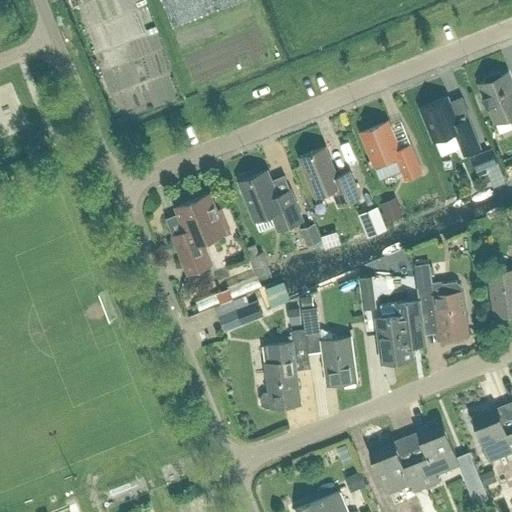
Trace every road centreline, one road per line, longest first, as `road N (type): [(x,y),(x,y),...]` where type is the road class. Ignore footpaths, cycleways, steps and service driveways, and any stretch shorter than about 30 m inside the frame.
road 1 (residential): [(116,187),(511,28)]
road 2 (residential): [(229,466),(511,352)]
road 3 (unclassified): [(229,466),(116,187)]
road 4 (unclassified): [(116,187),(54,38)]
